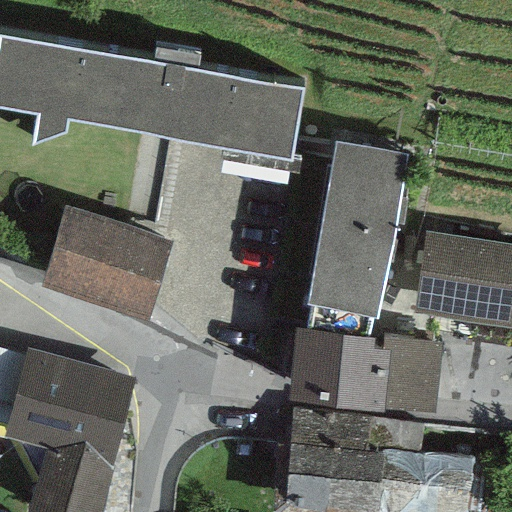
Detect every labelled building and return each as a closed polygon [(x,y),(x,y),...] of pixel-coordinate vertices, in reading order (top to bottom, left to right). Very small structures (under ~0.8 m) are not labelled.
[(153,47),(0,20),(0,94),(36,101),(31,132),(65,119),(67,107),(289,144),(302,74),(198,56),(201,43),(155,35),(153,47)] [(406,145),(333,130),(306,288),(313,288),(305,316),(365,322),(370,299),(376,300),(406,145)] [(171,234),(67,202),(44,274),(148,307),(171,234)] [(511,235),(426,222),(413,303),(511,319),(511,235)] [(305,316),(295,315),(287,386),(380,396),(380,398),(434,404),(442,333),(373,326),(374,323),(365,322),(305,316)] [(97,511),(135,371),(25,342),(23,350),(5,420),(2,428),(45,439),(27,506),(48,511),(97,511)] [(23,350),(0,344),(0,418),(5,420),(23,350)] [(422,419),(292,405),(290,435),(277,434),(272,503),(381,511),(381,505),(465,511),(472,451),(420,447),(422,419)]
